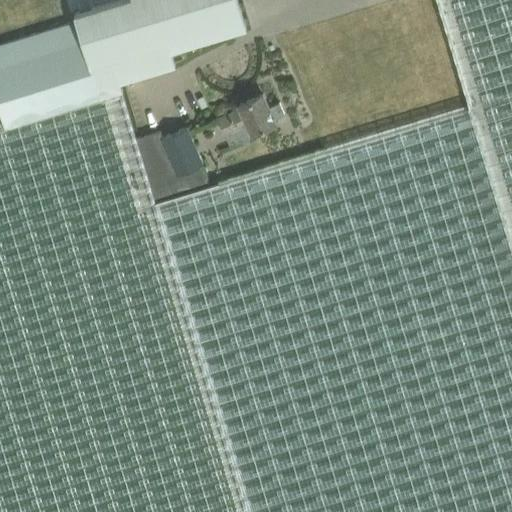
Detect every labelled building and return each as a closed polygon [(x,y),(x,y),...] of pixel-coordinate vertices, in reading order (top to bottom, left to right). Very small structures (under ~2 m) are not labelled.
[(0,128),(123,91),(120,83),(148,74),(125,0),(112,0),(75,11),(77,19),(0,41),(0,128)] [(246,27),(238,0),(125,0),(148,74),(176,66),(171,50),(246,27)] [(511,0),(438,0),(470,106),(511,245),(511,0)] [(511,511),(511,245),(470,106),(209,184),(156,200),(136,136),(123,91),(0,128),(0,511),(511,511)] [(219,118),(226,135),(231,145),(254,135),(252,132),(276,122),(274,118),(284,113),(279,102),(268,106),(263,93),(239,103),(240,107),(218,117),(219,118)] [(161,128),(136,136),(156,200),(209,184),(203,162),(195,144),(187,125),(163,136),(161,128)]
